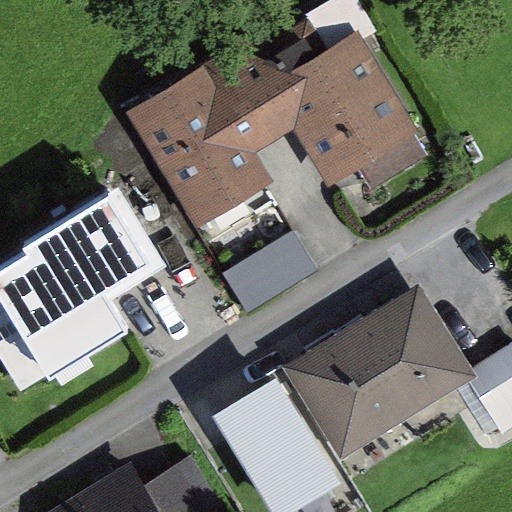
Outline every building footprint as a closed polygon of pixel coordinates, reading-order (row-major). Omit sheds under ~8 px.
[(353,0),(330,0),(146,117),(216,228),(289,182),(271,155),(308,132),(347,193),(439,134),(353,0)] [(129,183),(0,264),(0,289),(65,392),(157,334),(137,303),(184,273),(162,238),(184,224),(158,183),(137,196),(129,183)] [(251,308),(325,271),(303,227),(229,264),(251,308)] [(436,285),(300,369),(357,461),(493,377),(436,285)] [(146,464),(64,511),(223,511),(194,465),(162,488),(146,464)]
